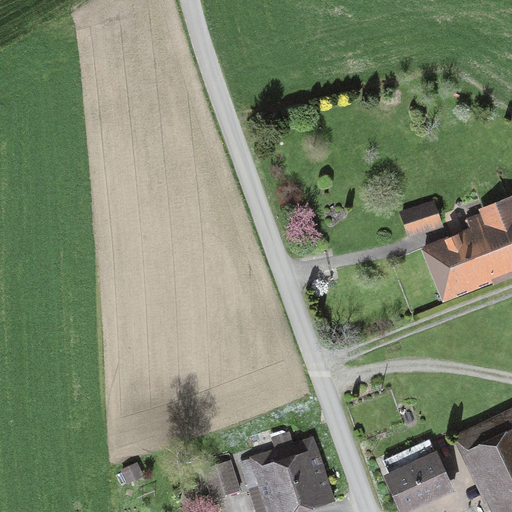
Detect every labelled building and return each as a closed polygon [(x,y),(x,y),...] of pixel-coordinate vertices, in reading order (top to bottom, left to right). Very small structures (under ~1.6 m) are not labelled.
[(446,299),(452,297),(449,291),(511,266),(511,210),(508,201),(484,211),(485,213),(468,220),(474,237),(434,253),(432,247),(426,250),(446,299)] [(409,235),(441,225),(434,203),(402,214),(409,235)] [(496,511),(511,511),(511,411),(467,433),(497,496),(490,499),(496,511)] [(268,511),(272,511),(329,494),(311,439),(251,458),(268,511)] [(444,487),(432,459),(391,478),(403,506),(444,487)] [(212,498),(239,490),(230,460),(203,468),(212,498)] [(135,461),(121,468),(128,481),(142,474),(135,461)]
